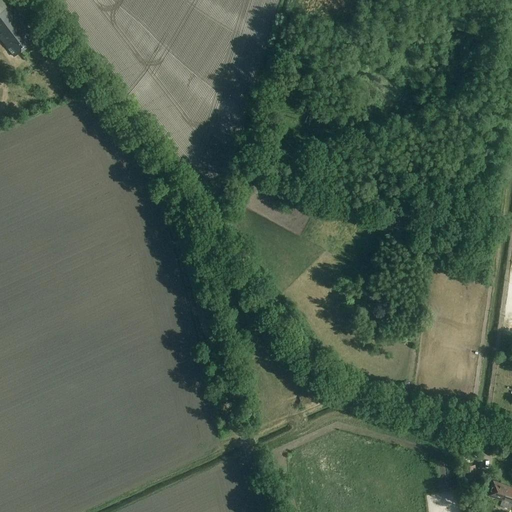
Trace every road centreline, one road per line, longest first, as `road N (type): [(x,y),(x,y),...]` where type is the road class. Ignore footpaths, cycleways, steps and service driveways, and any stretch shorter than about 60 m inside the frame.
road 1 (tertiary): [(511,434),(331,376),(38,0)]
road 2 (track): [(171,171),(171,202),(260,511)]
